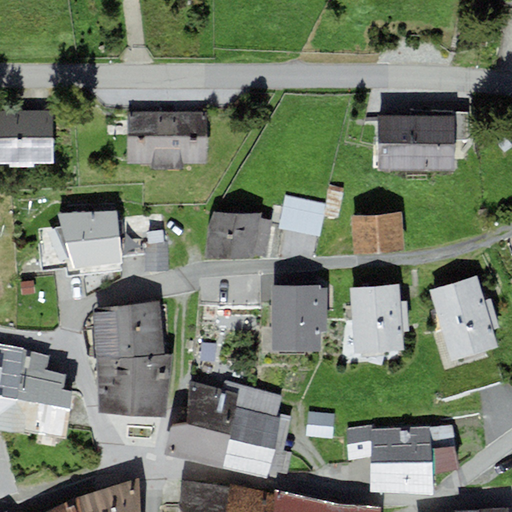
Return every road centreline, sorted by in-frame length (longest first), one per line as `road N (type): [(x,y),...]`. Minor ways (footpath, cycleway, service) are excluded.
road 1 (residential): [(0,75),(511,78)]
road 2 (residential): [(511,228),(414,256),(200,270),(100,294),(81,308),(68,345)]
road 3 (residential): [(448,497),(378,499),(144,464)]
road 4 (residential): [(144,464),(121,461),(68,345)]
